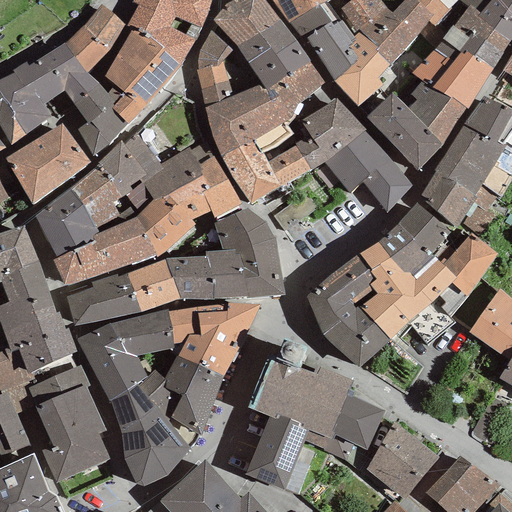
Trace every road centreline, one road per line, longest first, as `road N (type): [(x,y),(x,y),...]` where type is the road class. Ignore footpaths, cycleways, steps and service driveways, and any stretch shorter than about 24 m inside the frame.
road 1 (residential): [(295,301),(418,183),(511,49)]
road 2 (residential): [(132,502),(24,218)]
road 3 (residential): [(283,313),(331,359),(511,476)]
road 4 (residential): [(132,502),(201,453),(262,333),(283,313)]
road 5 (residential): [(108,0),(54,43),(0,68)]
